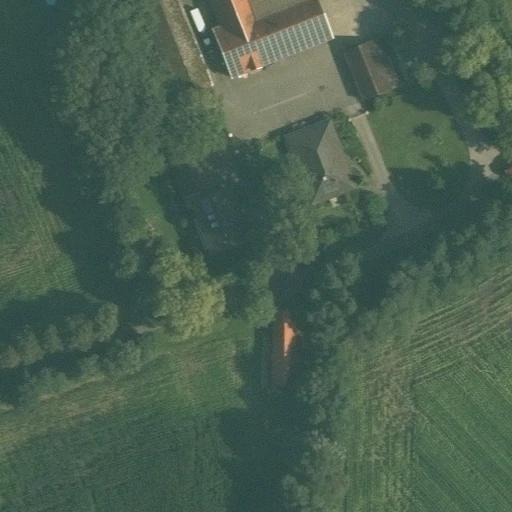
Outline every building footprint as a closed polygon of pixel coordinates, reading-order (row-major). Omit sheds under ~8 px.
[(175,0),(150,0),(139,5),(177,100),(210,87),(175,0)] [(208,0),(220,27),(254,14),(248,0),(208,0)] [(331,40),(314,0),(289,0),(254,14),(220,27),(213,30),(232,79),(331,40)] [(344,53),(363,101),(399,86),(380,38),(344,53)] [(301,178),(311,204),(353,187),(328,123),(293,136),(309,175),(301,178)] [(192,205),(215,196),(197,149),(169,160),(187,207),(192,205)] [(215,196),(192,205),(211,254),(248,240),(228,191),(215,196)] [(293,311),(274,311),(272,387),(292,388),(293,311)]
